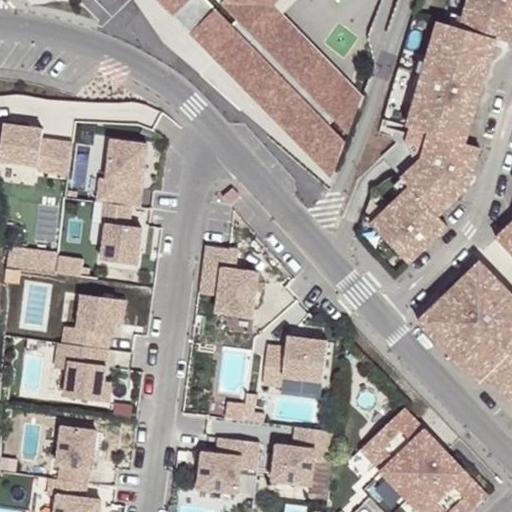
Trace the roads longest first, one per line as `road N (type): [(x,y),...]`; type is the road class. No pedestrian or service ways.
road 1 (residential): [(225,144),(193,192),(149,511)]
road 2 (residential): [(225,144),(190,103),(103,56),(0,26)]
road 3 (residential): [(511,98),(466,230),(388,312)]
road 4 (residential): [(388,312),(225,144)]
road 5 (residential): [(511,453),(388,312)]
